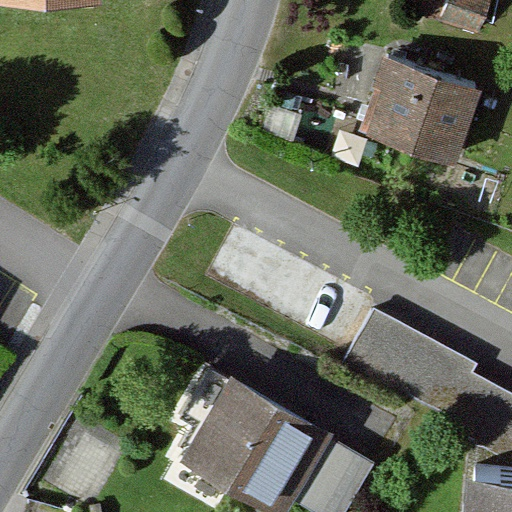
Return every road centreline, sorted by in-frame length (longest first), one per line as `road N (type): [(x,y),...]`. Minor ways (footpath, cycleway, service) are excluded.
road 1 (residential): [(511,351),(181,161)]
road 2 (residential): [(0,469),(181,161)]
road 3 (residential): [(181,161),(247,0)]
